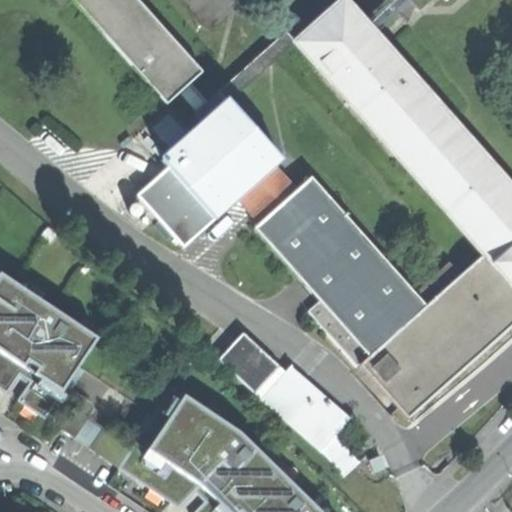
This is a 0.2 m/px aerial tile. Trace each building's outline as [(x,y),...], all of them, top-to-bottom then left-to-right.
[(511,189),(343,0),(308,31),(299,21),(220,92),(205,105),(188,87),(202,73),(135,0),(72,0),(167,105),(181,93),(199,112),(196,115),(204,124),(162,162),(168,169),(137,197),(159,221),(154,226),(167,241),(172,236),(174,239),(172,242),(176,246),(179,243),(183,249),(238,202),(255,222),(252,224),(256,228),(254,229),(320,302),(308,312),(356,366),(359,364),(407,419),(511,328),(511,0),(450,0),(511,0),(511,189)] [(0,275),(0,389),(8,395),(22,374),(26,377),(32,381),(19,401),(46,419),(98,339),(0,275)] [(216,363),(255,398),(280,369),(241,335),(216,363)] [(280,369),(255,398),(319,454),(334,437),(349,420),(293,370),(288,376),(280,369)] [(132,449),(119,469),(180,510),(197,492),(203,497),(207,501),(195,511),(319,511),(238,434),(170,389),(132,449)] [(89,450),(119,469),(132,449),(73,410),(60,430),(74,440),(89,450)] [(360,461),(334,437),(319,454),(346,477),(360,461)]
